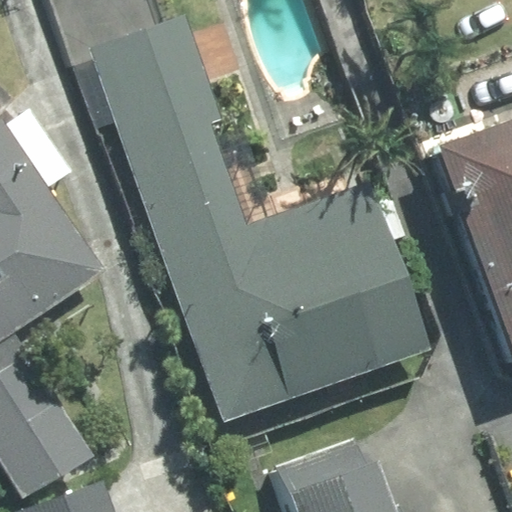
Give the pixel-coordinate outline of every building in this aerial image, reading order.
[(77,49),(207,423),(414,351),(356,183),(230,226),(190,113),(204,109),(172,15),(77,49)] [(511,107),(410,144),(489,366),(511,357),(511,107)] [(0,469),(16,495),(87,452),(24,350),(16,354),(2,333),(95,271),(0,129),(0,469)] [(349,461),(342,439),(263,465),(271,488),(267,489),(275,511),(382,511),(380,506),(372,509),(355,458),(349,461)] [(103,511),(93,484),(12,511),(103,511)]
